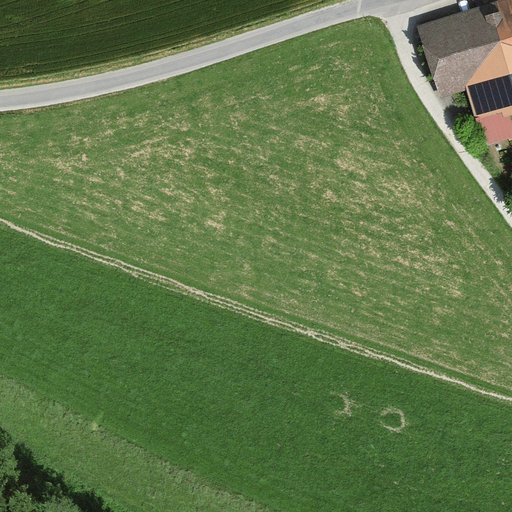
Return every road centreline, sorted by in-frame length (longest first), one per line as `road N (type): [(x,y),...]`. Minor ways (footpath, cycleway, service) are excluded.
road 1 (unclassified): [(0,100),(199,58),(385,0)]
road 2 (track): [(511,216),(417,82),(395,0)]
